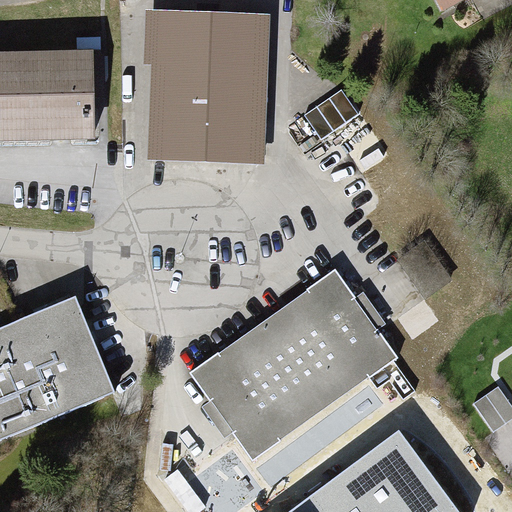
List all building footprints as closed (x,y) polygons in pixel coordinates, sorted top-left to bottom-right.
[(263,159),(266,20),(151,17),(149,66),(158,67),(156,156),(263,159)] [(98,56),(0,56),(0,136),(99,136),(98,56)] [(361,121),(339,134),(350,151),(372,138),(361,121)] [(424,245),(401,261),(428,301),(452,285),(424,245)] [(337,273),(192,373),(255,464),(400,364),(337,273)] [(76,304),(0,333),(0,434),(110,392),(76,304)] [(493,430),(511,417),(511,410),(499,390),(476,405),(493,430)] [(460,511),(398,430),(288,511),(460,511)]
